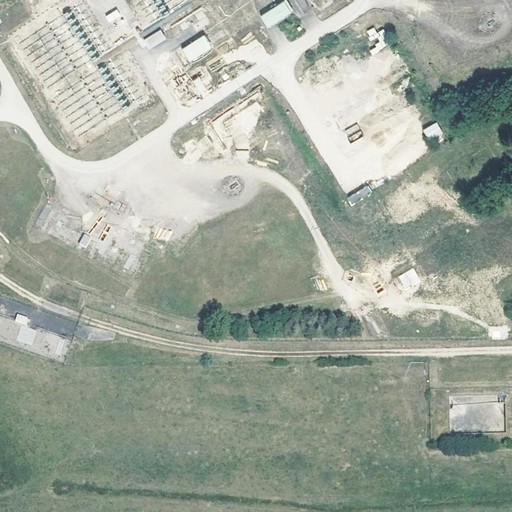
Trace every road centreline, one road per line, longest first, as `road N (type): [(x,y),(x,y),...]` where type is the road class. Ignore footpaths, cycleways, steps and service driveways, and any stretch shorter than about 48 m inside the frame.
road 1 (track): [(511,351),(240,352),(178,344),(52,307),(0,277)]
road 2 (track): [(248,168),(277,177),(297,198),(380,352)]
